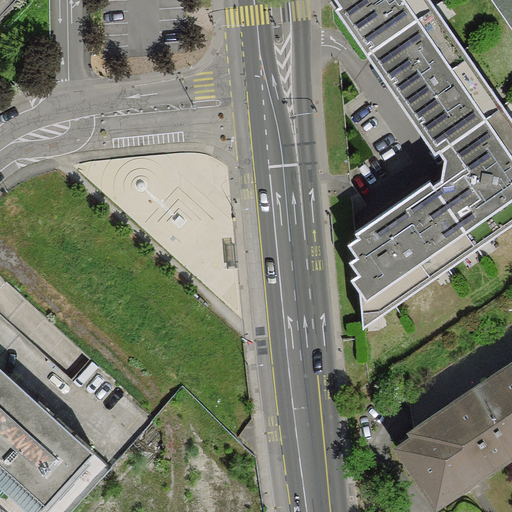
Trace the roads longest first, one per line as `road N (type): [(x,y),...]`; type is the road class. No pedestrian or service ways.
road 1 (tertiary): [(317,511),(291,241)]
road 2 (tertiary): [(269,0),(291,241)]
